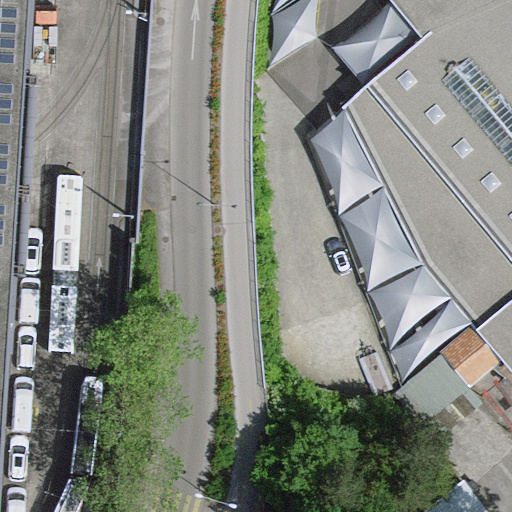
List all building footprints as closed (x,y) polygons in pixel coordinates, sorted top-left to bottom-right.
[(32,0),(23,145),(0,493),(0,511),(111,511),(143,0),(32,0)] [(0,0),(0,493),(23,145),(32,0),(0,0)] [(511,1),(511,0),(473,0),(428,36),(348,103),(431,265),(469,311),(481,326),(506,355),(511,362),(511,1)] [(398,0),(428,36),(473,0),(398,0)] [(436,339),(448,355),(481,326),(469,311),(436,339)] [(471,384),(506,355),(481,326),(448,355),(471,384)] [(471,384),(448,355),(400,395),(436,442),(484,402),(471,384)] [(488,511),(467,485),(431,511),(488,511)]
